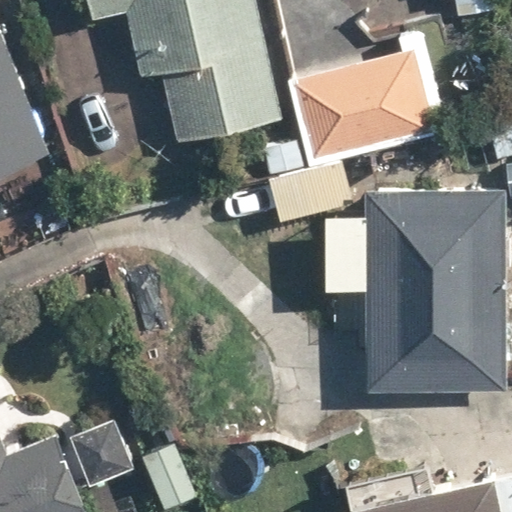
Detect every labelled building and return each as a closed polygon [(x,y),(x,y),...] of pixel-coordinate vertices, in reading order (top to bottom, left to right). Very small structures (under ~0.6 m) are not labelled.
[(136,75),(155,71),(170,138),(278,113),(252,0),(77,0),(80,14),(120,5),(136,75)] [(286,74),(290,90),(300,131),(307,159),(339,151),(433,126),(411,42),(286,74)] [(0,168),(39,153),(0,54),(0,168)] [(339,151),(307,159),(262,170),(274,216),(351,196),(339,151)] [(358,182),(357,213),(317,212),(316,285),(356,286),(354,387),(499,390),(503,185),(358,182)] [(117,410),(63,430),(84,485),(137,465),(117,410)] [(84,511),(54,434),(7,453),(0,434),(0,511),(84,511)] [(511,511),(511,468),(489,473),(326,510),(326,511),(511,511)]
